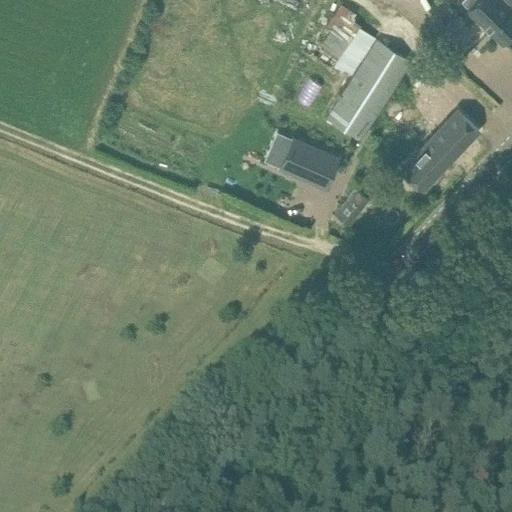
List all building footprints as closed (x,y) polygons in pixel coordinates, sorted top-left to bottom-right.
[(473,14),(502,43),(511,32),(511,8),(511,7),(511,5),(511,0),(462,0),(462,1),(474,13),(473,14)] [(351,71),(374,29),(356,20),(361,10),(344,1),(315,52),(351,71)] [(358,139),(409,60),(376,38),(324,117),(358,139)] [(402,169),(423,188),(478,130),(457,110),(402,169)] [(292,137),(279,166),(325,187),(338,157),(292,137)] [(353,188),(334,214),(349,225),(368,199),(353,188)]
